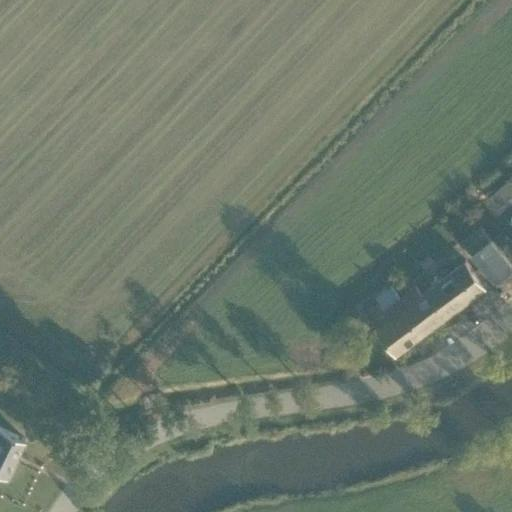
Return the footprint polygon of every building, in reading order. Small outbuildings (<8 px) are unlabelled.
[(462,239),(494,280),(511,266),(511,264),(480,225),(462,239)] [(448,315),(465,302),(486,286),(466,259),(444,275),(427,288),(448,315)] [(402,308),(422,334),(443,319),(448,315),(427,288),(423,292),(416,283),(399,296),(405,306),(402,308)] [(405,306),(399,296),(384,307),(379,300),(365,311),(376,326),(376,327),(396,354),(422,334),(402,308),(405,306)] [(0,452),(14,459),(24,438),(0,426),(0,452)] [(0,473),(5,476),(14,459),(0,452),(0,473)]
